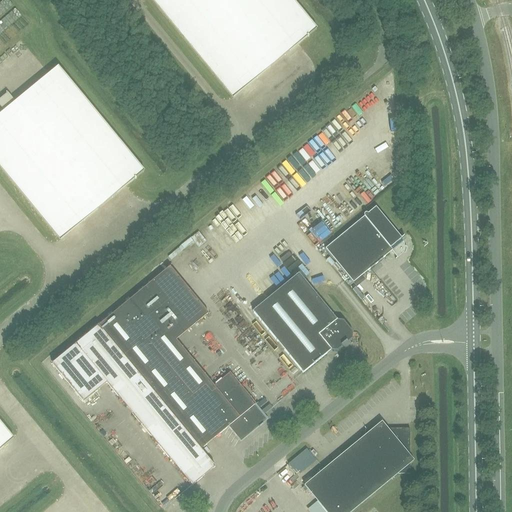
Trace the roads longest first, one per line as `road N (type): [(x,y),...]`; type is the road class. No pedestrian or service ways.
road 1 (unclassified): [(502,511),(493,136),(474,16)]
road 2 (tertiary): [(473,343),(462,125),(423,0)]
road 3 (unclassified): [(221,511),(243,481),(399,355),(419,344),(473,343)]
road 4 (unknown): [(284,215),(200,282),(301,435)]
road 5 (unknown): [(399,355),(284,215)]
road 6 (tertiary): [(476,511),(473,343)]
road 7 (unknown): [(336,443),(407,380),(408,349),(395,319)]
road 8 (unknown): [(213,511),(115,400)]
road 9 (unknown): [(284,215),(377,138)]
